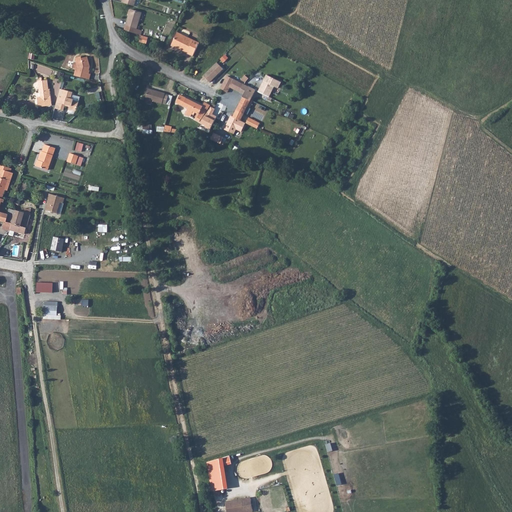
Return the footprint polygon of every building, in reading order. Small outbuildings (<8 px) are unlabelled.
[(130,10),(125,26),(124,30),(128,32),(140,35),(142,31),(137,29),(142,13),(130,10)] [(172,45),(170,47),(185,54),(192,57),(198,44),(177,34),(172,45)] [(147,38),(140,35),(137,42),(145,44),(147,38)] [(221,59),(225,62),(229,57),(225,54),(221,59)] [(77,70),(75,76),(90,80),(91,74),(89,73),(90,67),(88,57),(82,58),(82,57),(77,58),(78,62),(79,66),(78,70),(77,70)] [(208,71),(203,77),(214,84),(217,80),(219,81),(221,79),(209,70),(208,71)] [(241,80),(245,83),(251,76),(250,75),(248,75),(247,75),(246,76),(245,76),(241,80)] [(258,91),(268,97),(273,88),(270,87),(271,85),(277,88),(280,82),(266,75),(258,91)] [(227,76),(220,88),(228,92),(230,87),(231,85),(233,86),(236,81),(227,76)] [(36,99),(37,108),(51,107),(49,91),(48,91),(47,82),(42,82),(42,80),(38,80),(39,83),(38,83),(39,99),(36,99)] [(233,86),(232,88),(240,92),(244,84),(236,81),(233,86)] [(244,84),(240,92),(245,94),(240,104),(247,107),(248,106),(251,100),(254,93),(270,101),(272,98),(268,97),(258,91),(255,90),(244,84)] [(148,88),(144,97),(148,98),(162,103),(162,102),(165,104),(169,95),(165,94),(165,93),(155,89),(154,90),(148,88)] [(59,91),(54,110),(56,111),(57,111),(60,100),(62,100),(64,92),(59,91)] [(60,100),(57,111),(62,112),(62,111),(64,106),(69,108),(68,111),(75,113),(77,103),(73,102),(73,100),(70,99),(71,93),(64,92),(62,100),(60,100)] [(188,109),(186,115),(191,117),(192,114),(194,112),(197,104),(180,95),(176,102),(188,109)] [(197,104),(194,112),(198,113),(196,117),(198,118),(197,121),(200,122),(207,111),(208,110),(210,106),(210,105),(205,102),(203,106),(197,104)] [(240,104),(233,117),(234,118),(240,121),(244,113),(247,107),(240,104)] [(214,108),(211,106),(202,123),(206,125),(206,127),(208,128),(209,126),(210,127),(216,117),(212,115),(216,109),(214,108)] [(233,117),(231,116),(225,130),(234,134),(236,129),(242,132),(246,123),(240,121),(234,118),(233,117)] [(249,118),(246,123),(257,128),(258,128),(260,123),(249,118)] [(143,133),(153,133),(153,130),(150,130),(150,124),(144,123),(143,133)] [(172,126),(166,125),(164,131),(177,133),(178,130),(172,128),(172,126)] [(213,135),(211,140),(220,144),(224,137),(216,134),(215,136),(213,135)] [(82,151),(85,143),(78,141),(76,149),(82,151)] [(37,160),(36,166),(39,167),(48,170),(55,149),(49,147),(49,149),(44,148),(40,161),(37,160)] [(70,154),(67,162),(76,165),(78,156),(70,154)] [(10,172),(11,169),(0,165),(0,164),(0,177),(8,180),(9,180),(9,181),(11,181),(14,174),(10,172)] [(0,198),(2,199),(9,181),(9,180),(8,180),(0,177),(0,198)] [(62,206),(64,201),(49,196),(47,201),(48,201),(45,211),(45,213),(56,216),(60,205),(62,206)] [(0,198),(0,221),(3,223),(2,226),(10,229),(16,212),(9,210),(7,215),(0,212),(0,205),(2,199),(0,198)] [(8,235),(12,236),(13,232),(24,235),(29,216),(28,215),(23,214),(16,212),(10,229),(9,231),(8,235)] [(82,240),(89,241),(90,233),(83,232),(82,240)] [(50,251),(61,253),(64,241),(53,238),(50,251)] [(45,300),(44,318),(62,319),(62,313),(58,313),(59,301),(45,300)] [(214,483),(215,490),(228,488),(224,465),(231,463),(230,456),(207,462),(211,483),(214,483)] [(250,497),(226,500),(227,511),(245,511),(253,511),(250,497)]
